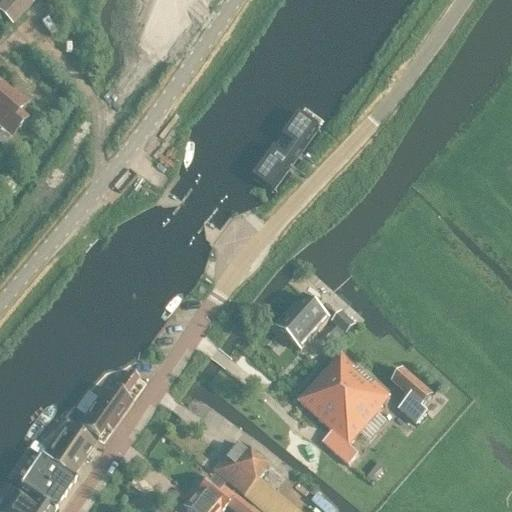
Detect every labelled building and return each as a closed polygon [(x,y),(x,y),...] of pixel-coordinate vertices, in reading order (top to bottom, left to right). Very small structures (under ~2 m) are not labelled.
[(3,0),(0,4),(0,12),(12,24),(32,3),(28,0),(3,0)] [(16,91),(12,94),(0,83),(0,128),(10,137),(26,120),(19,113),(25,106),(16,98),(20,94),(16,91)] [(300,127),(263,176),(280,189),(317,140),(300,127)] [(307,293),(330,319),(341,310),(318,284),(307,293)] [(328,319),(302,296),(274,329),(300,351),(328,319)] [(337,326),(345,333),(354,324),(340,312),(331,321),(337,326)] [(334,347),(345,333),(337,326),(325,339),(334,347)] [(323,443),(348,466),(358,454),(349,446),(382,410),(381,408),(390,397),(342,354),(298,403),(332,433),(323,443)] [(98,440),(105,430),(110,434),(132,404),(125,399),(139,379),(129,372),(111,397),(104,392),(98,400),(88,393),(75,410),(81,414),(85,418),(79,427),(98,440)] [(407,403),(396,415),(414,431),(425,419),(419,413),(429,401),(399,375),(389,387),(407,403)] [(72,409),(65,419),(67,420),(73,425),(81,414),(75,410),(74,409),(73,408),(72,409)] [(40,457),(72,479),(95,445),(66,425),(52,446),(49,443),(40,457)] [(242,497),(260,511),(293,511),(256,481),(267,468),(236,443),(212,472),(242,497)] [(72,479),(40,457),(18,488),(54,511),(74,480),(72,479)] [(182,507),(188,511),(222,511),(227,507),(233,511),(255,511),(251,508),(250,509),(234,496),(233,496),(210,477),(182,507)] [(53,511),(54,511),(18,488),(12,497),(28,508),(25,511),(53,511)]
